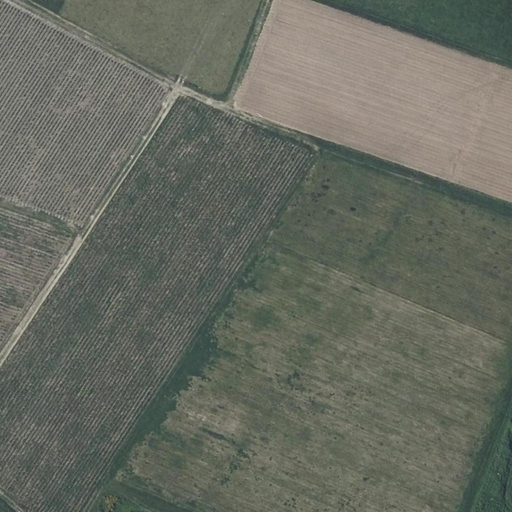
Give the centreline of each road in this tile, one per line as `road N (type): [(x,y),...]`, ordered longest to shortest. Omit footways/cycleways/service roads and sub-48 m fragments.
road 1 (track): [(469,511),(511,396),(511,63),(321,0)]
road 2 (track): [(511,213),(177,92),(9,0)]
road 3 (track): [(86,511),(321,150)]
road 4 (track): [(0,354),(177,92)]
